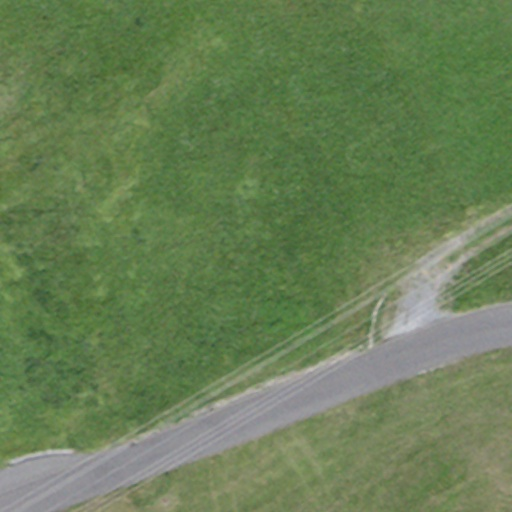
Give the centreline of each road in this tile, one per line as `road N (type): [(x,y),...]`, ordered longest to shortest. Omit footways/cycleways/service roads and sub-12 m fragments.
road 1 (tertiary): [(12,511),(410,353),(511,325)]
road 2 (track): [(410,353),(511,209)]
